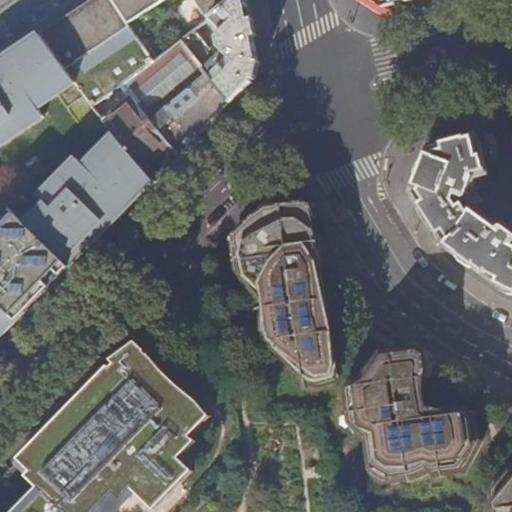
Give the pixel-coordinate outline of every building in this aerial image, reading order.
[(154,62),(129,25),(112,0),(92,0),(40,35),(76,84),(93,108),(121,87),(154,62)] [(236,0),(112,0),(129,25),(165,0),(196,0),(209,21),(210,20),(236,0)] [(252,83),(258,59),(252,29),(245,0),(236,0),(210,20),(209,21),(222,33),(217,38),(219,48),(222,51),(215,57),(194,32),(180,42),(232,103),(252,83)] [(37,110),(76,84),(40,35),(0,61),(0,147),(43,119),(37,110)] [(232,103),(180,42),(154,62),(121,87),(131,98),(170,145),(180,157),(195,141),(218,117),(232,103)] [(170,145),(131,98),(108,118),(106,117),(103,120),(117,137),(144,169),(158,155),(170,145)] [(500,287),(511,293),(511,234),(473,206),(468,197),(475,180),(488,177),(478,135),(430,148),(420,175),(412,194),(446,248),(500,287)] [(101,237),(155,182),(144,169),(117,137),(87,167),(79,160),(41,198),(49,206),(28,227),(71,268),(101,237)] [(28,227),(0,199),(0,303),(19,321),(35,304),(71,268),(28,227)] [(313,244),(308,211),(265,217),(241,238),(246,271),(257,287),(265,288),(272,340),(311,378),(330,375),(324,333),(317,334),(309,277),(307,259),(306,253),(290,256),(289,247),(313,244)] [(0,340),(19,321),(0,303),(0,340)] [(112,511),(134,489),(156,509),(190,473),(177,460),(193,443),(188,437),(206,418),(197,408),(201,404),(185,389),(180,394),(131,346),(16,464),(57,504),(48,511),(112,511)] [(436,468),(461,465),(473,442),(469,414),(419,421),(414,382),(421,381),(420,364),(412,354),(401,355),(402,363),(374,367),(363,381),(360,384),(365,425),(371,426),(385,471),(408,471),(429,463),(436,468)] [(511,511),(511,484),(495,500),(496,511),(511,511)]
